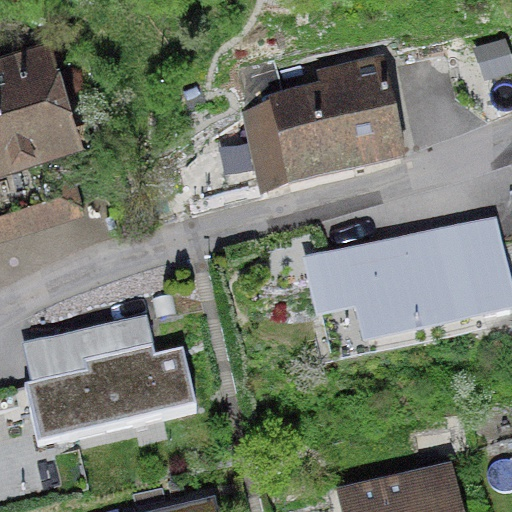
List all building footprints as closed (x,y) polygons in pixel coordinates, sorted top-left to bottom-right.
[(483,83),(506,77),(498,47),(475,54),(483,83)] [(0,222),(32,213),(14,153),(65,137),(40,56),(0,67),(0,222)] [(276,99),(270,71),(268,61),(233,69),(242,116),(240,117),(257,193),(398,160),(378,69),(327,81),(330,96),(269,110),(267,101),(276,99)] [(505,316),(491,253),(451,262),(446,241),(307,272),(326,356),(505,316)] [(79,368),(81,379),(39,388),(53,447),(191,416),(178,357),(150,363),(148,352),(79,368)] [(447,511),(441,483),(343,505),(344,511),(447,511)]
